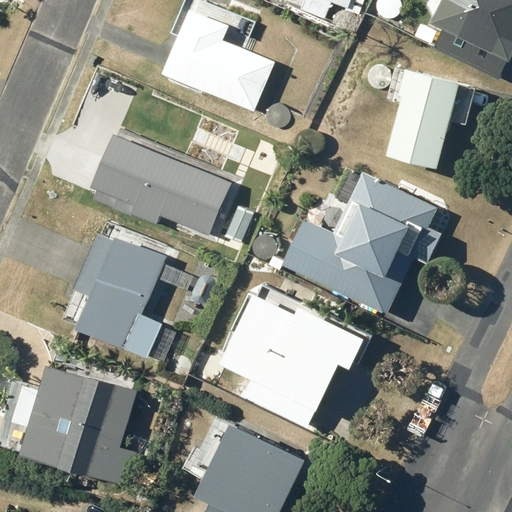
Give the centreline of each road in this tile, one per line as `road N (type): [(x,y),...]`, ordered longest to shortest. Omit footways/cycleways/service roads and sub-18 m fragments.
road 1 (residential): [(417,480),(511,285)]
road 2 (residential): [(0,169),(71,0)]
